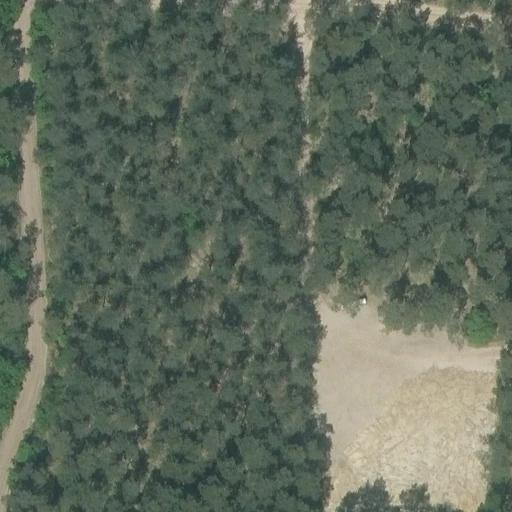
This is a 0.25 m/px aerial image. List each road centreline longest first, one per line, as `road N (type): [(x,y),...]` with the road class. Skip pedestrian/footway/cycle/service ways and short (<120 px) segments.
road 1 (track): [(511,340),(368,329),(299,297),(273,0)]
road 2 (track): [(0,480),(27,330),(0,13)]
road 3 (track): [(319,0),(511,20)]
